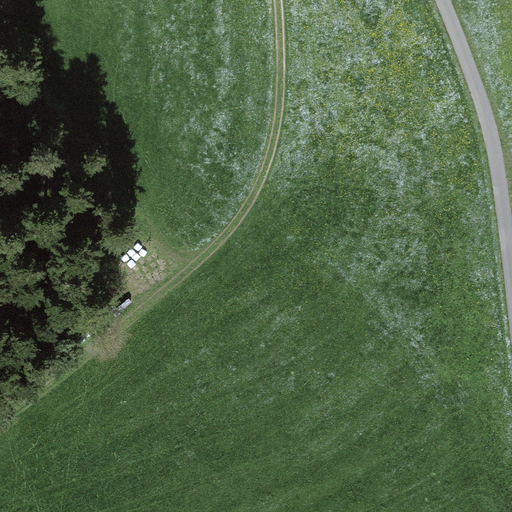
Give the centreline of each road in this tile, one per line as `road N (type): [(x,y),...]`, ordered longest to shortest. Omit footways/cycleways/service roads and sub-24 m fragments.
road 1 (track): [(278,0),(278,119),(268,167),(239,218),(182,280)]
road 2 (unclassified): [(443,0),(493,143),(511,278)]
road 3 (track): [(0,420),(182,280)]
